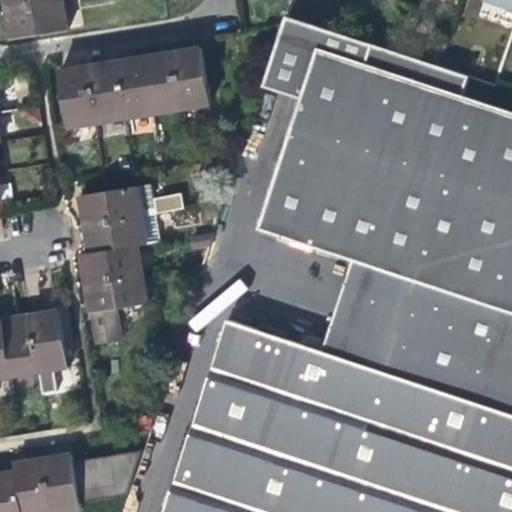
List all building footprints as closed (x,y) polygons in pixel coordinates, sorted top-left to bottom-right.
[(5,0),(7,10),(65,1),(73,0),(5,0)] [(511,0),(494,0),(503,3),(501,10),(511,14),(511,0)] [(69,29),(65,1),(7,10),(10,25),(12,38),(69,29)] [(511,511),(511,113),(462,97),(468,77),(301,21),(287,16),(263,84),(278,89),(304,98),(259,228),(411,280),(380,370),(230,319),(164,511),(511,511)] [(188,50),(175,52),(184,109),(213,105),(204,48),(188,50)] [(156,114),(184,109),(175,52),(163,54),(147,56),(156,114)] [(127,118),(156,114),(147,56),(135,58),(118,61),(127,118)] [(99,123),(127,118),(118,61),(104,63),(89,65),(99,123)] [(69,128),(99,123),(89,65),(73,68),(60,70),(69,128)] [(84,208),(86,224),(144,215),(158,212),(153,184),(82,196),(84,208)] [(88,238),(91,253),(141,245),(149,244),(163,242),(158,212),(144,215),(86,224),(88,238)] [(210,247),(215,234),(196,237),(197,249),(210,247)] [(145,274),(141,245),(91,253),(84,254),(86,268),(88,283),(145,274)] [(149,303),(145,274),(88,283),(93,316),(97,343),(127,338),(122,307),(149,303)] [(46,312),(31,314),(41,372),(69,368),(60,310),(46,312)] [(11,377),(41,372),(31,314),(19,316),(2,319),(11,377)] [(0,378),(11,377),(2,319),(0,319),(0,378)] [(60,456),(44,458),(52,511),(77,511),(82,511),(73,453),(60,456)] [(16,463),(17,470),(23,511),(52,511),(44,458),(30,461),(16,463)] [(0,511),(23,511),(17,470),(3,473),(0,473),(0,511)]
